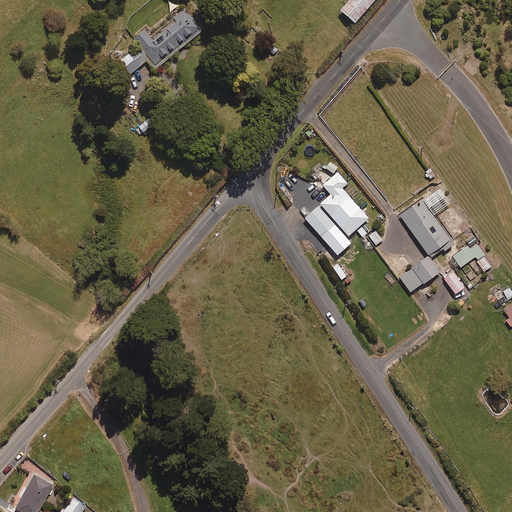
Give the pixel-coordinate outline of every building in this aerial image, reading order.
[(349,0),(340,10),(355,23),(375,0),(349,0)] [(118,63),(127,75),(147,58),(155,68),(203,28),(185,7),(172,18),(175,21),(153,39),(144,28),(132,38),(141,49),(132,57),(129,54),(118,63)] [(148,118),(135,130),(140,135),(153,124),(148,118)] [(334,174),(338,167),(330,162),(326,169),(334,174)] [(333,196),(306,218),(337,255),(351,243),(347,238),(370,218),(345,188),(349,185),(338,172),(324,184),(333,196)] [(424,199),(400,215),(428,256),(452,240),(424,199)] [(382,239),(375,231),(369,236),(375,244),(382,239)] [(379,254),(372,244),(366,248),(374,258),(379,254)] [(468,245),(453,256),(461,267),(475,256),(478,260),(485,255),(478,244),(471,249),(468,245)] [(428,256),(399,277),(411,293),(440,272),(428,256)] [(453,272),(444,279),(455,294),(465,288),(453,272)] [(34,475),(15,508),(22,511),(38,511),(53,485),(34,475)] [(73,498),(62,511),(82,511),(86,508),(73,498)]
